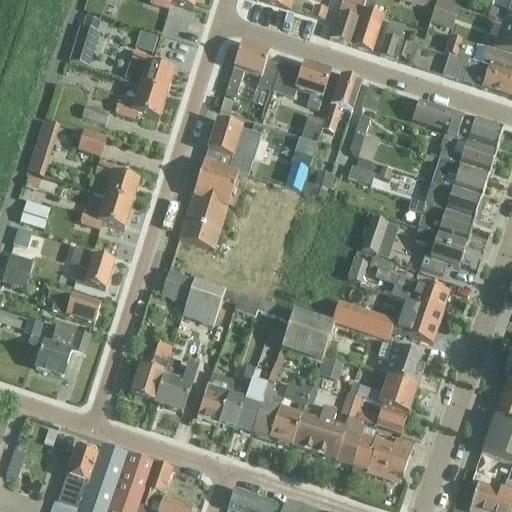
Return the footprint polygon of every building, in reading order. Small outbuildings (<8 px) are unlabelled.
[(151,0),(149,6),(170,12),(172,6),(192,13),(196,0),(151,0)] [(281,0),(254,0),(254,2),(288,13),(290,5),(281,2),(281,0)] [(350,49),(365,3),(364,3),(365,2),(359,0),(342,0),(337,16),(336,16),(328,42),(350,49)] [(397,0),(397,2),(434,14),(437,5),(420,0),(397,0)] [(494,0),(491,9),(488,19),(511,27),(511,0),(511,3),(502,0),(494,0)] [(375,6),(365,3),(350,49),(370,56),(382,19),(372,16),(375,6)] [(437,4),(437,5),(434,14),(430,27),(452,33),(459,10),(437,4)] [(323,24),(326,13),(314,9),(310,20),(323,24)] [(79,30),(68,65),(88,71),(99,36),(95,35),(99,24),(85,20),(82,31),(79,30)] [(390,25),(385,39),(402,44),(406,31),(390,25)] [(511,31),(501,28),(493,54),(511,60),(511,31)] [(402,45),(402,44),(385,39),(379,59),(395,64),(397,60),(403,62),(408,47),(402,45)] [(511,60),(493,54),(475,48),(449,40),(443,57),(449,59),(511,78),(511,60)] [(240,46),(224,95),(235,99),(244,74),(260,79),(257,88),(271,93),(271,92),(280,68),(280,67),(266,63),(268,55),(240,46)] [(166,99),(173,75),(151,68),(153,62),(133,55),(123,86),(138,90),(166,99)] [(511,78),(449,59),(442,79),(511,101),(511,78)] [(280,68),(271,92),(293,99),(295,93),(309,98),(306,109),(317,112),(330,76),(304,67),(301,75),(280,68)] [(324,124),(321,133),(332,137),(341,113),(351,116),(361,86),(339,79),(324,124)] [(158,123),(166,99),(138,90),(132,109),(118,105),(114,116),(135,122),(136,116),(158,123)] [(256,94),(252,106),(261,108),(264,96),(256,94)] [(364,101),(361,111),(376,116),(379,106),(364,101)] [(224,102),(219,116),(230,119),(234,106),(224,102)] [(418,105),(412,124),(447,136),(446,139),(459,144),(496,155),(503,132),(418,105)] [(85,108),(81,120),(105,127),(109,115),(85,108)] [(307,119),(300,141),(316,147),(318,141),(324,124),(307,119)] [(360,120),(355,136),(365,139),(370,123),(360,120)] [(29,174),(39,178),(56,127),(46,124),(29,174)] [(215,125),(203,164),(237,176),(247,179),(260,139),(241,133),(215,125)] [(83,133),(77,153),(101,160),(107,141),(83,133)] [(355,136),(354,135),(347,157),(358,160),(365,139),(355,136)] [(442,150),(438,162),(488,178),(496,155),(459,144),(455,154),(442,150)] [(438,162),(431,184),(481,200),(488,178),(438,162)] [(104,200),(131,209),(139,184),(125,180),(127,174),(99,165),(96,176),(110,181),(104,200)] [(351,170),(347,182),(370,190),(374,178),(351,170)] [(382,170),(378,181),(389,185),(393,174),(382,170)] [(314,189),(311,198),(323,202),(330,179),(319,175),(314,189)] [(28,179),(25,189),(36,193),(40,182),(28,179)] [(431,184),(424,208),(435,211),(473,223),(481,200),(431,184)] [(131,209),(104,200),(98,219),(83,215),(80,226),(100,232),(102,227),(123,233),(131,209)] [(435,211),(424,208),(411,203),(408,213),(423,218),(418,232),(466,247),(473,223),(435,211)] [(42,232),(49,212),(26,204),(19,225),(42,232)] [(376,258),(387,226),(372,221),(361,252),(376,258)] [(16,231),(12,244),(29,250),(33,236),(16,231)] [(466,247),(418,232),(414,243),(427,247),(419,271),(442,278),(446,267),(458,271),(466,247)] [(105,293),(113,266),(94,259),(95,256),(75,250),(70,268),(88,273),(84,286),(105,293)] [(355,259),(354,265),(366,269),(390,276),(393,267),(372,260),(357,255),(355,259)] [(28,278),(32,265),(10,258),(6,271),(28,278)] [(359,288),(366,269),(354,265),(347,284),(359,288)] [(1,284),(24,291),(28,278),(6,271),(1,284)] [(168,275),(160,299),(186,308),(194,283),(168,275)] [(392,276),(388,285),(391,286),(398,289),(394,299),(403,303),(404,303),(442,316),(449,296),(394,277),(392,276)] [(186,308),(182,319),(212,329),(224,293),(194,283),(186,308)] [(50,293),(47,303),(55,305),(52,314),(66,319),(94,328),(100,308),(50,293)] [(225,294),(222,302),(236,307),(233,315),(253,322),(259,305),(225,294)] [(338,306),(331,327),(389,347),(393,334),(432,347),(442,316),(404,303),(396,325),(338,306)] [(262,305),(258,316),(274,321),(277,310),(262,305)] [(277,310),(274,321),(289,326),(292,315),(277,310)] [(321,367),(333,329),(330,327),(292,315),(289,326),(280,353),(287,355),(321,367)] [(0,326),(19,332),(22,324),(0,317),(0,326)] [(28,323),(23,338),(38,343),(43,328),(28,323)] [(56,329),(50,348),(43,345),(35,371),(63,379),(70,355),(84,359),(90,339),(56,329)] [(154,406),(162,379),(168,362),(171,351),(158,347),(150,372),(141,369),(131,398),(154,406)] [(384,378),(389,380),(419,390),(428,362),(394,351),(381,349),(377,360),(389,364),(384,378)] [(266,390),(266,391),(273,393),(287,355),(280,353),(266,390)] [(162,379),(154,406),(182,416),(197,372),(186,369),(185,373),(178,371),(180,366),(168,362),(162,379)] [(324,362),(318,380),(338,386),(343,369),(324,362)] [(244,390),(232,387),(219,425),(234,431),(239,416),(255,374),(255,373),(246,370),(243,380),(247,381),(244,390)] [(239,416),(234,431),(251,436),(261,407),(260,406),(266,390),(256,387),(260,375),(255,374),(239,416)] [(219,425),(232,387),(233,384),(211,377),(198,419),(219,425)] [(508,379),(493,420),(511,426),(511,379),(508,378),(508,379)] [(389,380),(379,407),(409,417),(419,390),(389,380)] [(353,387),(350,398),(357,400),(360,389),(353,387)] [(261,407),(251,436),(292,449),(301,420),(302,420),(311,392),(302,389),(301,393),(288,388),(283,403),(282,409),(270,405),(271,399),(273,393),(266,391),(266,390),(260,406),(261,407)] [(346,397),(340,418),(348,420),(364,425),(402,438),(409,417),(379,407),(376,418),(360,412),(363,402),(357,400),(350,398),(346,397)] [(354,469),(363,437),(366,430),(363,429),(364,425),(348,420),(344,433),(332,430),(337,415),(323,411),(319,425),(302,420),(301,420),(292,449),(354,469)] [(511,426),(493,420),(481,457),(511,467),(511,426)] [(48,432),(44,446),(52,449),(57,435),(48,432)] [(394,448),(363,437),(354,469),(368,474),(368,476),(400,486),(414,447),(396,441),(394,448)] [(79,511),(109,511),(127,458),(100,449),(97,458),(98,458),(79,511)] [(51,511),(79,511),(98,458),(97,458),(75,450),(65,481),(57,507),(54,506),(51,511)] [(13,455),(9,468),(20,472),(24,459),(13,455)] [(509,511),(511,504),(511,467),(481,457),(471,484),(477,487),(468,511),(509,511)] [(109,511),(138,511),(140,508),(145,492),(154,467),(127,458),(109,511)] [(154,467),(145,492),(163,499),(172,473),(154,467)] [(138,511),(148,511),(150,511),(191,511),(164,502),(165,499),(163,499),(145,492),(140,508),(138,511)] [(282,511),(283,511),(252,500),(233,494),(227,511),(282,511)]
